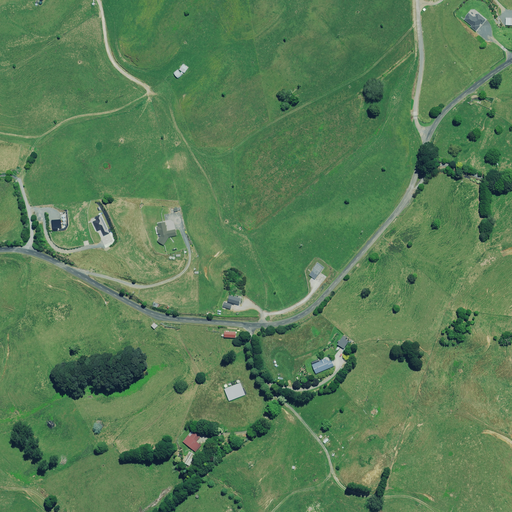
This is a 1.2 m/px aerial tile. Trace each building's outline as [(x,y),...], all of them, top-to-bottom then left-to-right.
[(475,18),(469,13),(464,19),(472,26),(471,27),(476,31),(480,26),(479,25),(481,22),(483,24),(486,20),(478,14),(475,18)] [(178,70),(174,73),(178,78),(182,75),(184,73),(188,68),(183,64),(179,70),(182,71),(180,73),(178,70)] [(167,231),(165,222),(158,224),(159,227),(157,227),(158,234),(160,234),(161,236),(158,241),(164,245),(168,238),(170,238),(170,237),(177,236),(176,230),(167,231)] [(324,268),(318,263),(309,275),(315,279),(324,268)] [(241,299),(230,296),(228,302),(240,305),(241,299)] [(348,342),(342,338),(338,345),(344,349),(348,342)] [(328,361),(327,359),(312,365),(316,374),(334,366),(332,360),(328,361)] [(245,395),(240,383),(225,389),(229,401),(245,395)] [(200,436),(195,432),(190,437),(188,436),(183,442),(196,452),(201,445),(196,441),(200,436)] [(195,455),(189,452),(183,462),(189,466),(195,455)]
